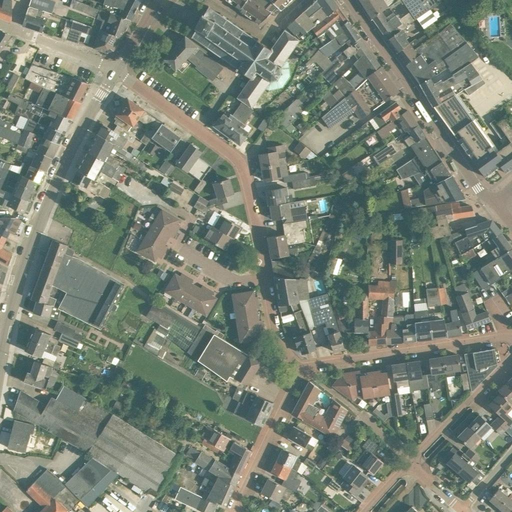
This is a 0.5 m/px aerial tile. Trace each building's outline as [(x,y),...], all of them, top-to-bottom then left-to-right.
[(3,0),(2,9),(0,8),(0,18),(11,22),(11,21),(12,11),(12,1),(12,0),(3,0)] [(50,14),(54,3),(45,0),(30,0),(29,6),(42,11),(50,14)] [(121,38),(130,21),(102,10),(102,11),(89,7),(89,6),(72,0),(69,8),(97,18),(96,19),(103,22),(99,30),(121,38)] [(141,1),(137,0),(104,0),(105,0),(103,5),(104,5),(102,10),(130,21),(131,21),(141,1)] [(224,0),(240,10),(239,11),(244,15),(254,22),(254,21),(259,25),(271,14),(274,17),(280,11),(285,6),(285,7),(291,0),(224,0)] [(313,22),(317,19),(320,23),(327,17),(321,9),(322,8),(324,11),(334,2),(333,0),(316,0),(305,11),(287,27),(299,39),(316,25),(313,22)] [(382,12),(388,7),(398,0),(360,0),(372,19),(380,13),(382,11),(382,12)] [(380,13),(372,19),(387,40),(400,31),(406,27),(416,19),(427,11),(426,10),(430,7),(431,7),(436,3),(440,0),(398,0),(388,7),(395,16),(387,22),(380,13)] [(317,47),(310,52),(314,55),(319,50),(319,49),(324,45),(341,33),(344,31),(341,26),(348,21),(339,7),(334,2),(324,11),(322,8),(321,9),(327,17),(320,23),(312,30),(316,35),(314,36),(315,38),(312,41),(317,47)] [(42,33),(46,21),(40,19),(42,11),(29,6),(22,26),(42,33)] [(270,50),(209,8),(210,8),(209,7),(204,16),(202,15),(195,28),(196,29),(192,38),(193,38),(230,64),(228,67),(232,70),(235,67),(250,78),(246,84),(242,82),(240,86),(244,89),(237,98),(252,109),(264,91),(267,93),(267,92),(282,88),(290,77),(289,63),(290,62),(293,64),(303,51),(296,46),(299,41),(284,30),(278,40),(274,37),(271,42),(275,44),(270,50)] [(430,10),(416,19),(423,29),(432,23),(434,21),(437,20),(430,10)] [(67,20),(61,39),(67,40),(73,21),(71,20),(71,21),(67,20)] [(99,30),(73,21),(67,40),(108,53),(113,51),(121,38),(99,30)] [(357,34),(348,21),(341,26),(344,31),(341,33),(324,45),(319,49),(319,50),(314,55),(309,61),(306,64),(309,67),(315,61),(324,70),(332,63),(331,63),(326,57),(337,49),(357,34)] [(423,29),(426,34),(429,39),(439,32),(432,23),(423,29)] [(454,53),(444,60),(444,59),(434,65),(439,74),(449,68),(454,76),(442,83),(440,80),(433,84),(430,78),(420,84),(433,107),(454,95),(463,90),(467,88),(470,86),(474,84),(478,81),(482,79),(471,63),(478,57),(467,43),(450,24),(439,32),(454,53)] [(407,28),(406,27),(400,31),(387,40),(397,53),(408,44),(409,44),(406,39),(409,37),(404,31),(407,28)] [(0,52),(5,44),(12,49),(16,39),(2,32),(0,34),(0,52)] [(413,50),(417,56),(406,65),(420,84),(430,78),(439,74),(434,65),(444,59),(444,60),(454,53),(439,32),(429,39),(419,45),(413,50)] [(175,71),(187,58),(196,67),(195,68),(212,81),(219,74),(202,60),(207,55),(200,50),(197,48),(185,37),(163,60),(175,71)] [(360,56),(368,50),(360,38),(351,44),(336,58),(331,63),(332,63),(324,70),(324,71),(320,74),(332,86),(336,81),(340,78),(340,77),(334,71),(341,64),(353,54),(357,60),(361,57),(360,56)] [(417,56),(413,50),(408,44),(397,53),(406,65),(417,56)] [(309,61),(314,55),(310,52),(309,50),(304,55),(309,61)] [(338,91),(333,95),(339,103),(381,67),(368,50),(360,56),(361,57),(357,60),(353,65),(359,72),(348,82),(341,76),(340,77),(340,78),(336,81),(332,86),(333,85),(338,91)] [(219,74),(223,69),(207,55),(202,60),(219,74)] [(81,103),(90,85),(74,78),(74,79),(32,65),(24,79),(42,89),(43,89),(47,90),(81,103)] [(360,120),(397,94),(390,83),(392,82),(381,67),(339,103),(324,116),(323,116),(329,125),(342,116),(340,113),(350,106),(360,120)] [(13,88),(19,76),(14,73),(8,84),(7,88),(6,87),(6,88),(11,91),(13,88)] [(43,89),(42,89),(35,104),(72,120),(81,103),(47,90),(43,89)] [(339,103),(333,95),(331,94),(329,92),(322,98),(324,101),(328,106),(321,113),(324,116),(339,103)] [(35,104),(23,99),(10,93),(8,97),(9,97),(7,100),(19,105),(15,114),(20,116),(29,120),(29,119),(65,135),(72,120),(35,104)] [(454,95),(433,107),(484,178),(500,167),(505,174),(511,168),(511,145),(510,143),(496,153),(454,95)] [(306,108),(297,98),(274,120),(284,130),(302,112),(306,108)] [(133,126),(137,119),(143,111),(128,100),(115,119),(122,124),(125,120),(133,126)] [(376,132),(400,116),(397,111),(400,109),(396,102),(372,119),(379,128),(376,131),(376,132)] [(227,136),(247,107),(242,103),(232,117),(230,115),(228,118),(223,114),(214,126),(221,131),(221,132),(223,134),(225,134),(227,136)] [(248,132),(243,129),(245,126),(243,125),(253,112),(247,107),(227,136),(229,137),(229,139),(232,140),(233,140),(239,145),(248,132)] [(150,128),(155,120),(143,111),(137,119),(150,128)] [(407,131),(416,124),(407,111),(400,116),(376,132),(382,140),(391,134),(389,132),(396,127),(398,130),(402,127),(405,132),(407,131)] [(29,119),(29,120),(25,130),(60,145),(65,135),(29,119)] [(52,159),(60,145),(25,130),(23,130),(21,135),(10,130),(12,126),(0,120),(0,136),(2,138),(18,145),(28,149),(34,152),(52,159)] [(151,139),(162,124),(155,120),(150,128),(140,141),(146,146),(151,139)] [(511,122),(509,125),(504,121),(497,124),(500,128),(502,131),(505,135),(506,137),(510,143),(511,145),(511,122)] [(272,122),(267,127),(273,132),(278,126),(272,122)] [(308,130),(301,122),(296,126),(303,134),(308,130)] [(161,146),(172,130),(164,124),(163,125),(162,124),(151,139),(161,146)] [(295,129),(291,124),(285,129),(290,133),(295,129)] [(410,146),(426,137),(416,124),(407,131),(409,134),(397,143),(395,139),(385,145),(393,156),(410,146)] [(132,143),(135,138),(120,128),(116,133),(103,125),(97,135),(122,150),(128,141),(132,143)] [(181,138),(177,135),(178,134),(172,130),(161,146),(171,153),(181,138)] [(122,150),(97,135),(92,143),(101,148),(102,147),(110,152),(112,149),(130,160),(133,156),(122,150)] [(426,170),(442,162),(426,137),(410,146),(417,156),(396,170),(402,180),(404,179),(405,179),(413,176),(421,173),(421,172),(426,170)] [(305,159),(311,151),(299,142),(293,150),(305,159)] [(121,162),(108,155),(110,152),(102,147),(101,148),(92,143),(87,152),(123,173),(125,170),(119,166),(121,162)] [(147,151),(154,155),(158,148),(152,144),(147,151)] [(28,149),(18,145),(16,149),(26,153),(28,149)] [(201,153),(191,145),(177,164),(187,172),(188,171),(201,181),(202,179),(202,180),(211,167),(198,157),(201,153)] [(287,164),(286,158),(284,146),(268,148),(269,154),(260,155),(262,168),(287,164)] [(140,152),(134,148),(130,153),(136,157),(140,152)] [(46,173),(52,159),(34,152),(31,158),(29,158),(26,164),(26,165),(31,167),(46,173)] [(123,173),(87,152),(78,170),(95,181),(100,171),(118,182),(123,173)] [(159,170),(165,174),(172,163),(167,159),(159,170)] [(337,162),(333,165),(336,170),(341,166),(337,162)] [(442,181),(452,176),(442,162),(426,170),(421,172),(421,173),(413,176),(423,191),(430,187),(436,183),(442,181)] [(41,184),(46,173),(31,167),(26,165),(26,164),(24,164),(19,175),(38,183),(41,184)] [(292,182),(309,179),(308,173),(305,174),(305,173),(288,176),(286,164),(287,164),(262,168),(264,181),(283,178),(284,183),(292,182)] [(34,191),(38,183),(19,175),(8,171),(2,168),(0,167),(0,178),(7,180),(9,176),(19,180),(17,183),(34,191)] [(106,200),(111,190),(104,186),(95,181),(78,170),(72,182),(106,200)] [(411,209),(464,200),(452,176),(442,181),(436,183),(430,187),(423,191),(424,197),(409,201),(410,204),(411,209)] [(6,184),(7,180),(0,178),(0,193),(4,195),(6,191),(29,202),(34,191),(17,183),(15,189),(6,184)] [(316,186),(315,181),(314,178),(309,179),(292,182),(293,190),(316,186)] [(227,203),(225,196),(233,194),(229,180),(214,184),(218,198),(211,200),(209,201),(214,204),(217,206),(227,203)] [(180,196),(184,190),(172,183),(168,188),(180,196)] [(270,206),(285,203),(284,196),(288,195),(287,188),(266,192),(268,206),(270,206)] [(409,201),(407,189),(401,191),(402,201),(404,201),(405,205),(410,204),(409,201)] [(29,202),(6,191),(4,195),(0,193),(0,205),(7,209),(9,207),(24,213),(29,202)] [(205,214),(209,209),(197,202),(194,207),(205,214)] [(306,216),(304,208),(289,210),(288,203),(285,203),(270,206),(273,220),(283,218),(290,217),(291,222),(306,220),(306,216)] [(459,203),(426,208),(427,213),(444,210),(446,219),(453,218),(475,215),(471,206),(460,208),(459,203)] [(176,232),(180,227),(177,225),(179,220),(161,209),(155,220),(176,232)] [(444,210),(427,213),(428,216),(431,228),(421,230),(423,236),(429,234),(430,240),(451,235),(446,219),(444,210)] [(234,239),(241,228),(220,215),(213,227),(233,239),(234,239)] [(13,235),(21,221),(16,218),(0,218),(0,235),(6,238),(9,232),(13,235)] [(173,239),(176,232),(155,220),(149,231),(167,241),(170,237),(173,239)] [(303,242),(301,229),(307,228),(306,220),(291,222),(293,230),(284,232),(284,235),(267,238),(269,248),(286,245),(302,242),(303,242)] [(141,225),(136,222),(133,227),(138,231),(141,225)] [(498,235),(488,222),(465,229),(467,237),(454,243),(461,256),(461,255),(472,249),(485,241),(487,239),(488,241),(489,241),(492,238),(498,235)] [(229,246),(233,239),(213,227),(212,226),(204,238),(225,250),(224,249),(226,245),(229,246)] [(164,254),(168,247),(164,246),(167,241),(149,231),(143,241),(164,254)] [(454,241),(461,237),(459,232),(452,235),(454,241)] [(511,248),(500,233),(498,235),(492,238),(489,241),(488,241),(487,242),(493,250),(491,251),(492,253),(485,258),(487,261),(485,263),(487,265),(500,256),(501,256),(511,248)] [(12,256),(0,249),(6,238),(0,235),(0,261),(9,266),(12,256)] [(125,284),(79,259),(72,257),(74,251),(67,247),(68,246),(53,240),(34,292),(31,299),(36,301),(60,310),(100,330),(111,310),(113,311),(115,310),(117,307),(116,305),(114,304),(125,284)] [(402,265),(402,241),(390,240),(390,264),(402,265)] [(161,259),(164,254),(143,241),(137,252),(155,262),(158,257),(161,259)] [(298,254),(297,249),(303,247),(302,242),(286,245),(269,248),(271,259),(298,254)] [(306,263),(312,267),(313,267),(318,257),(317,256),(321,247),(316,245),(306,263)] [(511,248),(501,256),(500,256),(487,265),(480,269),(490,284),(511,270),(511,248)] [(465,262),(475,256),(472,249),(461,255),(465,262)] [(331,272),(339,274),(344,258),(336,256),(331,272)] [(272,268),(294,270),(294,264),(271,261),(272,268)] [(294,270),(272,268),(274,277),(293,279),(294,270)] [(306,280),(311,272),(309,272),(303,268),(297,280),(306,280)] [(160,270),(156,276),(164,280),(167,274),(160,270)] [(175,298),(187,277),(182,274),(180,277),(175,274),(164,292),(171,296),(175,298)] [(185,304),(196,286),(191,284),(193,280),(187,277),(175,298),(185,304)] [(298,300),(296,285),(295,279),(293,279),(274,277),(278,306),(280,312),(287,311),(286,305),(290,304),(299,303),(298,300)] [(296,285),(298,300),(308,299),(309,300),(307,286),(306,280),(297,280),(295,279),(296,285)] [(390,286),(390,282),(378,281),(377,285),(368,285),(368,300),(382,300),(380,316),(377,316),(377,323),(373,324),(372,331),(368,331),(368,333),(368,345),(387,344),(386,332),(390,332),(391,325),(392,318),(394,289),(395,286),(390,286)] [(511,293),(511,285),(510,287),(501,293),(504,298),(505,298),(511,293)] [(196,310),(208,289),(202,286),(200,289),(196,286),(185,304),(196,310)] [(441,306),(440,303),(441,303),(438,289),(438,288),(426,289),(428,307),(441,306)] [(444,288),(438,289),(440,298),(441,303),(440,303),(441,306),(448,304),(444,288)] [(206,317),(217,299),(212,296),(214,293),(208,289),(196,310),(206,317)] [(255,297),(254,291),(232,294),(240,343),(262,339),(261,333),(263,332),(261,320),(259,321),(257,309),(259,309),(257,297),(255,297)] [(368,333),(368,331),(368,318),(367,293),(358,293),(358,304),(354,307),(354,332),(368,333)] [(474,317),(473,310),(470,300),(467,293),(457,297),(465,320),(464,321),(467,330),(490,321),(487,312),(474,317)] [(247,385),(260,364),(261,363),(221,339),(223,335),(216,330),(215,332),(205,325),(201,330),(152,300),(150,304),(152,306),(146,316),(167,329),(173,319),(199,334),(187,353),(198,361),(227,382),(228,379),(247,385)] [(57,320),(60,310),(36,301),(33,313),(57,320)] [(316,350),(309,328),(299,303),(290,304),(301,331),(304,330),(305,333),(304,335),(294,338),(297,347),(299,346),(301,353),(307,351),(307,352),(316,350)] [(337,321),(343,319),(345,318),(344,309),(336,304),(337,308),(333,309),(337,320),(336,320),(337,321)] [(340,337),(331,306),(311,311),(312,318),(315,327),(325,324),(329,335),(328,336),(333,352),(344,349),(340,337)] [(191,319),(196,310),(192,309),(188,317),(191,319)] [(461,335),(456,310),(450,311),(452,323),(445,324),(447,337),(461,335)] [(445,324),(444,320),(443,313),(428,314),(429,322),(431,339),(434,339),(435,340),(437,340),(438,339),(447,337),(445,324)] [(415,323),(414,315),(407,315),(405,316),(404,317),(392,318),(391,325),(394,325),(395,325),(396,326),(397,343),(403,343),(409,342),(411,343),(413,342),(414,341),(416,341),(415,323)] [(431,339),(429,322),(423,322),(423,315),(417,316),(417,323),(415,323),(416,341),(425,340),(426,341),(428,341),(429,340),(431,339)] [(343,319),(337,321),(340,332),(345,332),(343,319)] [(80,342),(82,336),(75,333),(76,331),(58,322),(54,330),(62,334),(80,342)] [(294,336),(289,323),(282,326),(286,338),(294,336)] [(397,343),(396,326),(395,325),(394,325),(391,325),(390,332),(386,332),(387,344),(397,343)] [(54,344),(48,342),(51,335),(34,328),(30,339),(59,351),(60,347),(54,344)] [(80,342),(62,334),(58,341),(77,349),(80,342)] [(41,358),(44,351),(50,354),(56,356),(59,351),(30,339),(25,351),(41,358)] [(499,363),(498,358),(496,358),(494,349),(464,354),(468,373),(471,389),(471,391),(495,366),(494,365),(497,364),(496,363),(499,363)] [(460,370),(458,355),(443,358),(445,373),(446,377),(454,376),(454,371),(460,370)] [(53,368),(55,361),(44,358),(42,364),(53,368)] [(440,389),(438,374),(445,373),(443,358),(429,360),(431,374),(426,375),(428,388),(429,391),(433,390),(440,389)] [(119,359),(116,366),(113,373),(118,375),(124,362),(119,359)] [(53,368),(42,364),(35,361),(31,374),(27,373),(24,382),(45,389),(53,368)] [(428,388),(426,375),(422,376),(419,361),(406,363),(411,386),(411,391),(428,388)] [(411,386),(406,363),(391,365),(393,382),(396,381),(397,388),(410,386),(410,391),(411,391),(411,386)] [(205,374),(198,370),(194,376),(202,380),(205,374)] [(341,374),(332,386),(352,401),(355,397),(363,399),(390,394),(387,371),(379,372),(379,371),(360,374),(360,371),(341,374)] [(471,389),(468,373),(460,375),(463,391),(471,389)] [(273,403),(257,396),(245,391),(247,385),(228,379),(227,382),(238,387),(232,399),(239,402),(245,405),(251,408),(268,415),(273,403)] [(132,385),(124,381),(122,386),(130,389),(132,385)] [(511,385),(509,381),(498,391),(500,394),(510,404),(511,402),(511,385)] [(321,390),(310,382),(292,414),(333,436),(346,410),(333,400),(323,416),(317,413),(318,411),(315,409),(316,408),(313,406),(315,403),(318,402),(320,400),(318,396),(321,390)] [(181,458),(163,447),(140,433),(65,386),(57,400),(52,397),(47,405),(21,391),(14,411),(92,458),(111,470),(155,497),(168,478),(173,469),(181,458)] [(401,416),(398,393),(390,394),(391,403),(392,407),(392,410),(393,417),(401,416)] [(511,406),(510,404),(500,394),(489,405),(500,416),(495,421),(505,430),(511,422),(511,419),(506,414),(511,407),(511,406)] [(122,404),(116,401),(111,409),(117,413),(122,404)] [(434,419),(431,404),(423,405),(426,421),(434,419)] [(251,408),(245,405),(240,417),(262,427),(268,415),(251,408)] [(393,417),(388,413),(386,414),(384,416),(384,422),(388,417),(393,417)] [(491,427),(479,416),(468,427),(480,438),(491,427)] [(25,452),(30,433),(32,434),(34,426),(15,421),(8,448),(25,452)] [(505,430),(495,421),(491,425),(501,434),(505,430)] [(212,429),(207,426),(201,437),(200,436),(197,440),(202,443),(201,444),(217,454),(220,449),(222,451),(229,439),(212,429)] [(307,444),(311,437),(303,432),(304,430),(297,426),(296,428),(294,427),(290,435),(291,436),(289,439),(312,452),(314,448),(307,444)] [(189,430),(183,427),(180,433),(186,436),(189,430)] [(480,438),(468,427),(458,437),(469,448),(480,438)] [(365,430),(360,437),(365,441),(370,434),(365,430)] [(383,462),(372,454),(378,446),(369,439),(362,447),(367,450),(357,462),(373,475),(383,462)] [(353,446),(344,440),(340,445),(349,452),(353,446)] [(251,452),(235,442),(231,450),(236,452),(235,455),(234,455),(231,462),(232,463),(234,463),(243,469),(251,452)] [(234,463),(232,463),(228,469),(191,447),(186,455),(196,461),(195,462),(201,467),(201,466),(219,477),(235,486),(243,469),(234,463)] [(471,459),(465,455),(459,450),(457,452),(453,448),(446,456),(451,460),(447,464),(458,473),(471,459)] [(296,458),(296,456),(283,449),(276,462),(297,472),(301,463),(299,462),(300,460),(296,458)] [(479,458),(469,450),(465,455),(471,459),(475,462),(479,458)] [(81,499),(111,470),(92,458),(65,484),(47,470),(42,476),(41,476),(27,490),(45,508),(54,499),(66,511),(68,511),(81,500),(81,499)] [(327,462),(322,458),(316,464),(321,468),(327,462)] [(311,471),(315,465),(306,459),(302,464),(311,471)] [(472,468),(477,463),(475,462),(471,459),(458,473),(469,482),(470,481),(476,486),(485,476),(485,475),(487,473),(483,469),(480,472),(479,471),(477,473),(472,468)] [(294,478),(297,472),(276,462),(271,473),(284,480),(281,485),(292,491),(296,492),(298,486),(301,481),(294,478)] [(367,477),(353,466),(344,478),(346,480),(342,485),(356,496),(361,491),(358,489),(367,477)] [(226,506),(235,486),(219,477),(215,484),(205,478),(199,489),(204,492),(202,497),(194,493),(198,487),(188,480),(189,479),(173,469),(168,478),(173,481),(172,483),(180,488),(175,499),(202,511),(213,511),(215,508),(218,509),(220,504),(226,506)] [(287,501),(292,491),(281,485),(268,479),(261,494),(278,502),(280,498),(287,501)] [(341,487),(332,480),(328,484),(338,492),(341,487)] [(499,508),(508,498),(498,489),(489,500),(499,508)] [(162,501),(169,505),(173,498),(166,494),(162,501)] [(511,511),(511,501),(508,498),(499,508),(503,511),(511,511)] [(66,511),(54,499),(45,508),(41,511),(11,511),(7,507),(1,511),(66,511)] [(272,499),(268,505),(277,511),(281,506),(272,499)]
